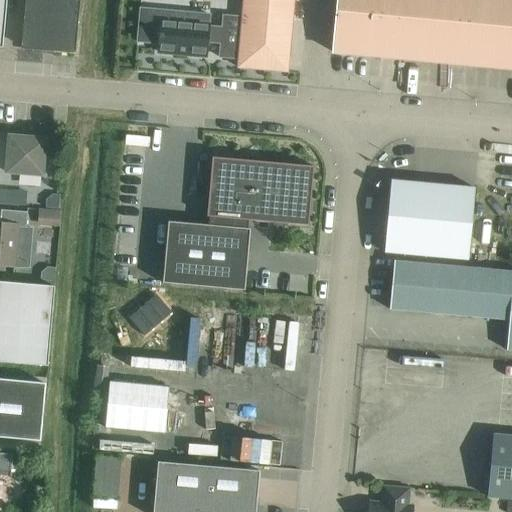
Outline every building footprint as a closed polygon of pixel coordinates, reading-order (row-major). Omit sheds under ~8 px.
[(26,0),(22,48),(44,50),(44,51),(76,54),(80,0),(26,0)] [(243,0),(242,18),(223,17),(222,29),(208,28),(209,16),(140,10),(137,42),(159,44),(158,53),(206,57),(207,43),(221,44),(220,58),(239,59),(238,68),(287,72),(292,0),(243,0)] [(337,0),(336,12),(361,14),(362,0),(337,0)] [(362,0),(361,14),(386,17),(387,0),(362,0)] [(387,0),(386,17),(411,19),(412,0),(387,0)] [(412,0),(411,19),(435,21),(437,0),(412,0)] [(437,0),(435,21),(460,24),(462,0),(437,0)] [(462,0),(460,24),(484,26),(486,0),(462,0)] [(486,0),(484,26),(485,26),(509,28),(511,0),(486,0)] [(336,13),(332,53),(357,56),(360,31),(361,15),(361,14),(336,12),(336,13)] [(360,31),(357,56),(358,56),(382,58),(386,18),(386,17),(361,14),(361,15),(360,31)] [(386,18),(382,58),(405,60),(407,60),(411,20),(411,19),(386,17),(386,18)] [(411,20),(407,60),(429,62),(432,62),(435,23),(435,21),(411,19),(411,20)] [(435,23),(432,62),(453,64),(456,65),(460,25),(460,24),(435,21),(435,23)] [(460,25),(456,65),(477,66),(481,67),(484,27),(484,26),(460,24),(460,25)] [(484,27),(481,67),(501,69),(505,69),(509,30),(509,28),(485,26),(484,26),(484,27)] [(43,176),(46,140),(10,137),(7,173),(43,176)] [(245,292),(250,230),(248,230),(249,222),(308,227),(313,167),(214,159),(209,218),(211,218),(210,227),(168,223),(163,284),(245,292)] [(391,182),(384,253),(468,261),(474,190),(391,182)] [(0,190),(0,204),(22,207),(23,196),(14,195),(14,191),(0,190)] [(0,224),(0,266),(14,267),(17,228),(26,229),(27,213),(2,211),(0,225),(0,224)] [(511,272),(394,262),(390,309),(509,320),(506,351),(511,351),(511,272)] [(0,282),(0,362),(48,367),(55,287),(0,282)] [(137,302),(118,316),(140,344),(159,330),(137,302)] [(96,366),(93,392),(107,393),(109,367),(96,366)] [(0,438),(41,442),(46,384),(0,379),(0,438)] [(169,389),(110,383),(106,428),(165,433),(169,389)] [(511,437),(493,436),(487,497),(511,499),(511,437)] [(0,476),(11,477),(11,476),(13,455),(0,454),(0,476)] [(255,511),(259,472),(158,463),(153,511),(255,511)] [(370,503),(369,511),(412,511),(412,507),(408,507),(409,490),(384,488),(382,504),(370,503)]
